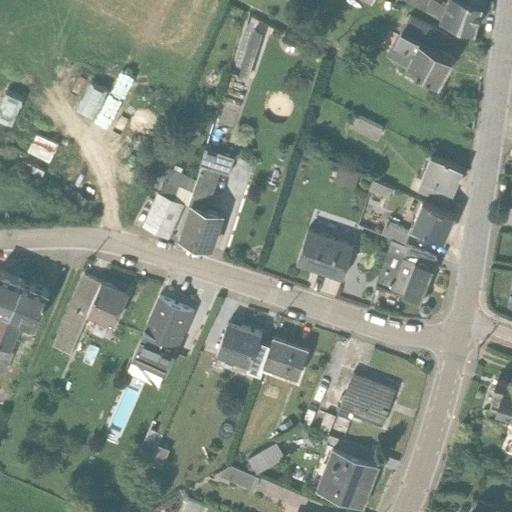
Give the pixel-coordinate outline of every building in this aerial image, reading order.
[(441,11),(445,0),(421,0),(425,2),(441,11)] [(445,0),(441,11),(474,24),(481,0),(445,0)] [(420,33),(441,44),(450,28),(411,7),(403,23),(396,35),(394,34),(387,47),(407,57),(420,33)] [(248,15),(233,63),(242,66),(257,18),(248,15)] [(420,33),(407,57),(441,76),(454,52),(441,44),(420,33)] [(197,173),(193,187),(189,197),(191,198),(191,196),(207,202),(221,165),(230,167),(235,150),(217,145),(229,107),(218,104),(214,113),(213,120),(210,128),(205,141),(200,157),(203,157),(197,173)] [(356,107),(350,120),(377,134),(383,121),(356,107)] [(213,120),(214,113),(205,110),(201,125),(210,128),(213,120)] [(431,148),(452,157),(457,146),(436,137),(431,148)] [(28,143),(19,162),(41,172),(50,154),(28,143)] [(159,182),(182,192),(186,183),(193,187),(197,173),(171,161),(175,153),(162,147),(147,180),(158,184),(159,182)] [(421,172),(451,184),(454,185),(464,161),(452,157),(431,148),(421,172)] [(341,160),(335,175),(355,183),(361,167),(341,160)] [(451,184),(421,172),(415,169),(410,181),(418,184),(446,196),(451,184)] [(373,173),(369,183),(370,184),(388,192),(394,181),(373,173)] [(159,182),(158,184),(143,218),(169,230),(186,194),(182,192),(159,182)] [(412,219),(427,226),(444,233),(456,208),(423,194),(412,219)] [(191,196),(191,198),(179,231),(213,243),(225,208),(207,202),(191,196)] [(392,233),(406,237),(411,226),(409,225),(410,223),(388,214),(381,228),(392,233)] [(409,225),(411,226),(425,232),(427,226),(412,219),(410,223),(409,225)] [(308,221),(296,256),(342,272),(354,237),(308,221)] [(406,237),(392,233),(377,277),(403,286),(415,254),(433,261),(437,249),(408,238),(406,237)] [(415,254),(403,286),(421,294),(434,261),(433,261),(415,254)] [(0,303),(11,307),(25,272),(0,262),(0,261),(0,303)] [(88,306),(102,273),(84,266),(53,337),(71,346),(88,306)] [(102,273),(88,306),(115,318),(130,284),(103,271),(102,273)] [(25,272),(11,307),(28,315),(36,318),(51,283),(25,272)] [(157,330),(178,339),(179,339),(195,303),(160,288),(145,320),(150,322),(159,326),(157,330)] [(0,333),(11,307),(0,303),(0,333)] [(0,333),(0,365),(5,368),(14,345),(28,315),(11,307),(0,333)] [(264,359),(271,334),(260,331),(262,325),(259,324),(226,314),(216,347),(249,357),(247,364),(261,368),(262,365),(261,365),(264,359)] [(139,333),(174,349),(178,339),(157,330),(159,326),(150,322),(145,320),(139,333)] [(271,334),(264,359),(299,370),(309,339),(273,328),(271,334)] [(174,349),(139,333),(132,349),(166,365),(174,349)] [(261,365),(262,365),(272,368),(274,362),(264,359),(261,365)] [(353,365),(338,405),(351,411),(352,407),(384,418),(397,381),(353,365)] [(501,384),(498,399),(497,401),(511,404),(511,366),(511,367),(509,372),(498,368),(493,382),(495,382),(501,384)] [(501,384),(495,382),(491,397),(498,399),(501,384)] [(314,391),(312,399),(324,403),(327,396),(314,391)] [(327,404),(319,423),(329,427),(336,408),(327,404)] [(151,456),(158,438),(146,432),(138,451),(124,478),(136,484),(151,456)] [(277,435),(249,452),(257,466),(285,450),(277,435)] [(158,438),(151,456),(162,461),(170,443),(158,438)] [(327,453),(322,466),(316,482),(364,500),(381,458),(332,440),(327,453)] [(322,466),(327,453),(323,452),(318,465),(322,466)] [(231,458),(216,467),(219,468),(217,472),(229,477),(231,473),(254,483),(259,470),(231,458)] [(87,504),(92,508),(101,511),(126,511),(128,508),(75,484),(70,496),(87,504)] [(475,491),(470,505),(487,511),(497,511),(502,501),(475,491)]
